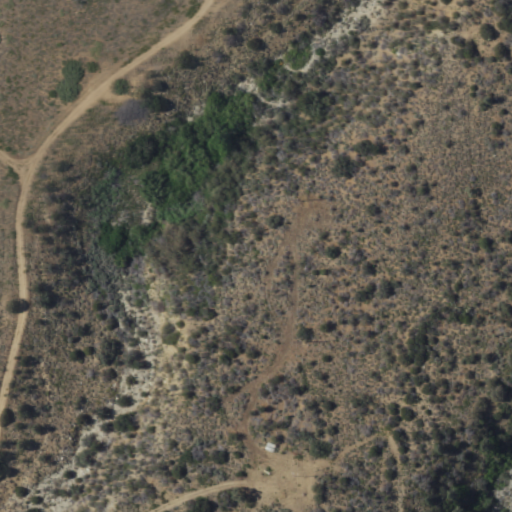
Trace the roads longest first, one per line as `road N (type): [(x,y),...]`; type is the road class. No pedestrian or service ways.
road 1 (track): [(210,0),(207,13),(79,105),(34,170),(19,230),(24,306),(0,414)]
road 2 (track): [(0,141),(44,102),(44,80),(0,44),(131,0)]
road 3 (track): [(144,511),(256,470),(321,461)]
